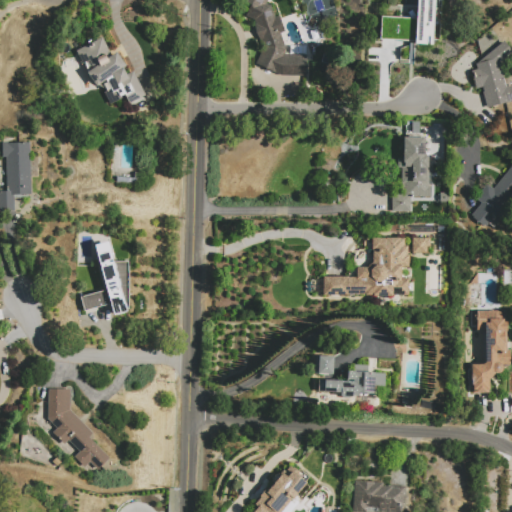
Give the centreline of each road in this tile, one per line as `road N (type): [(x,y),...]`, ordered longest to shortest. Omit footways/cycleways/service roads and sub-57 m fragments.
road 1 (residential): [(185,511),(200,0)]
road 2 (residential): [(511,447),(471,434),(189,419)]
road 3 (residential): [(199,109),(403,108),(422,95)]
road 4 (residential): [(191,358),(71,355),(40,342),(22,295)]
